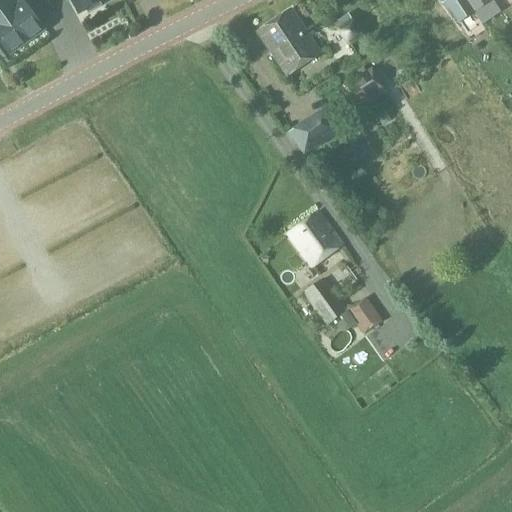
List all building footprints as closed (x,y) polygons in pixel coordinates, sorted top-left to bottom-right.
[(43,30),(22,3),(17,7),(11,0),(0,0),(0,43),(8,55),(43,30)] [(66,0),(67,2),(70,1),(79,15),(86,12),(87,15),(101,7),(100,4),(107,0),(106,0),(66,0)] [(453,0),(450,2),(462,22),(494,1),(493,0),(453,0)] [(258,33),(287,78),(321,55),(291,11),(258,33)] [(372,69),(343,87),(357,110),(386,91),(372,69)] [(304,157),(345,132),(330,108),(290,133),(304,157)] [(319,269),(349,246),(324,214),(295,237),(319,269)] [(356,271),(338,276),(350,312),(367,306),(356,271)] [(348,312),(324,279),(303,294),(327,327),(348,312)]
